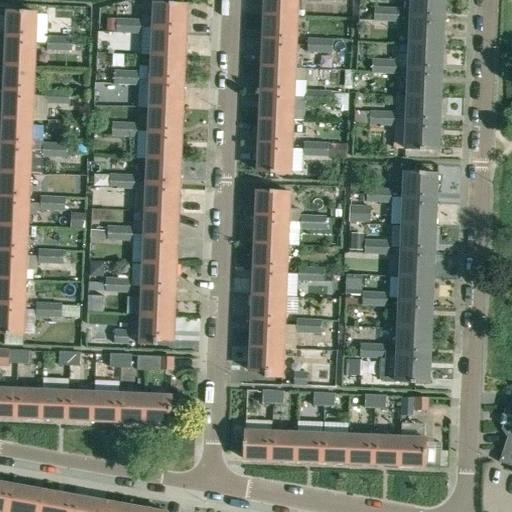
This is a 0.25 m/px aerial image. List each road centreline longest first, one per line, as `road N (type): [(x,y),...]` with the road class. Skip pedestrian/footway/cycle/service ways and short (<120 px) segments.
road 1 (residential): [(464,511),(486,0)]
road 2 (residential): [(210,492),(231,0)]
road 3 (residential): [(210,492),(0,454)]
